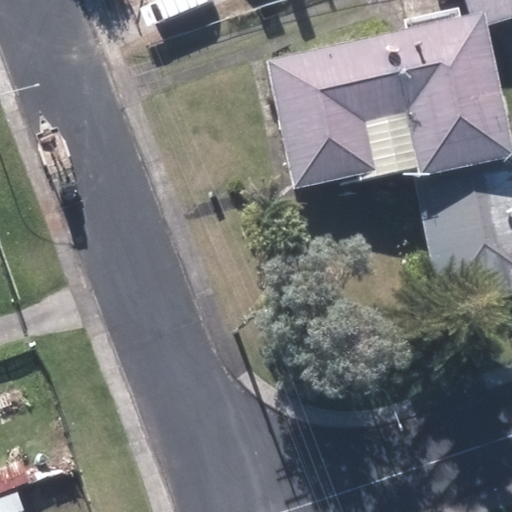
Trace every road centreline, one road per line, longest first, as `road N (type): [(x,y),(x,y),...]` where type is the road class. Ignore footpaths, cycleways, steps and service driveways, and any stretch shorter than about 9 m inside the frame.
road 1 (residential): [(31,0),(242,511)]
road 2 (residential): [(511,438),(291,511)]
